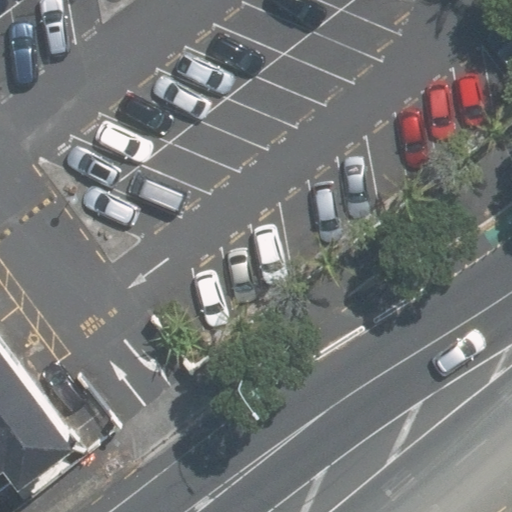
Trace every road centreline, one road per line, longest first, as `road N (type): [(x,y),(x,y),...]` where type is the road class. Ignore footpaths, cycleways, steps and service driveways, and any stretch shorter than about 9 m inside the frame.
road 1 (secondary): [(239,485),(480,375)]
road 2 (secondary): [(480,375),(359,511)]
